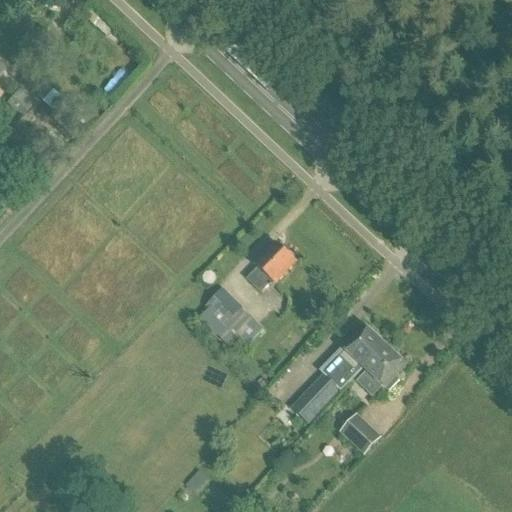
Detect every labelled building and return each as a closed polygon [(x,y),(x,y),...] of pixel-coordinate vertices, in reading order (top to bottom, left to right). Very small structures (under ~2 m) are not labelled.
[(65,104),(53,92),(42,102),(54,113),(50,117),(72,138),(80,130),(59,111),(65,104)] [(45,136),(39,143),(55,158),(65,148),(49,133),(45,136)] [(287,254),(277,245),(256,267),(258,269),(247,280),(262,294),(273,283),(275,285),(296,263),(295,261),(295,258),(290,253),(287,254)] [(245,350),(264,330),(242,311),(244,309),(223,290),(204,310),(207,312),(199,320),(229,349),(236,342),(245,350)] [(299,358),(325,332),(315,321),(288,348),(299,358)] [(365,368),(384,347),(376,339),(376,336),(372,331),(368,332),(349,354),(345,351),(334,363),(350,378),(362,366),(365,368)] [(384,347),(365,368),(368,371),(356,384),(373,399),(384,388),(389,393),(400,382),(397,379),(407,368),(403,364),(403,360),(399,356),(394,356),(384,347)] [(309,426),(341,392),(325,376),(292,410),(309,426)] [(364,458),(382,439),(357,416),(340,434),(364,458)] [(195,496),(210,481),(200,471),(185,487),(195,496)]
